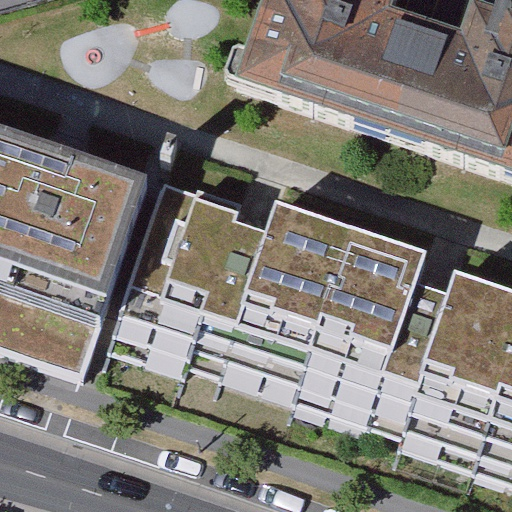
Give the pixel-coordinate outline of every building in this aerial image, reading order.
[(245,97),(394,146),(424,57),(388,45),(400,11),(365,0),(284,0),(279,17),(272,14),(245,97)] [(457,68),(424,57),(394,146),(511,184),(511,53),(467,39),(457,68)] [(0,146),(0,275),(39,159),(0,146)] [(39,159),(0,275),(0,276),(110,313),(149,196),(39,159)] [(191,376),(299,412),(355,244),(280,219),(268,256),(235,245),(244,218),(168,193),(112,362),(188,387),(191,376)] [(479,483),(511,384),(511,306),(461,290),(452,317),(418,305),(430,268),(355,244),(299,412),(408,448),(405,459),(479,483)] [(511,384),(479,483),(511,494),(511,384)]
